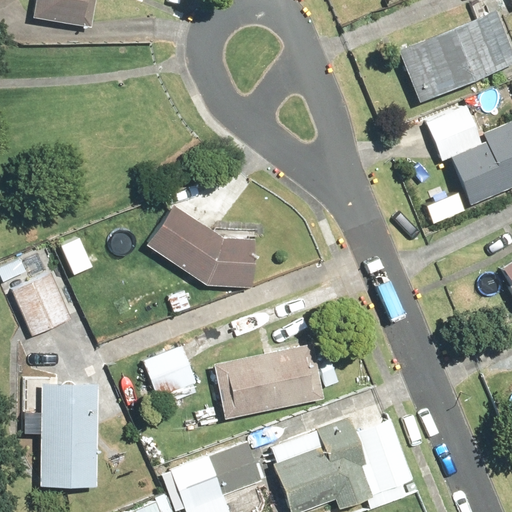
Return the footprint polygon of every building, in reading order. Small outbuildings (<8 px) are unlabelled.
[(28,0),(25,20),(88,30),(93,0),(28,0)] [(511,0),(498,0),(502,11),(511,7),(511,0)] [(389,50),(411,103),(511,62),(489,9),(389,50)] [(441,157),(460,204),(511,183),(511,118),(473,134),(477,143),(441,157)] [(246,239),(215,238),(164,205),(138,245),(201,286),(244,287),(246,239)] [(511,258),(493,270),(511,300),(511,258)] [(44,273),(4,292),(24,336),(64,317),(44,273)] [(175,343),(133,359),(152,407),(194,390),(175,343)] [(207,361),(217,417),(317,400),(307,343),(207,361)] [(94,383),(33,382),(32,486),(93,487),(94,383)] [(313,445),(263,462),(281,511),(294,511),(329,500),(332,508),(368,495),(338,413),(306,425),(313,445)] [(158,486),(166,511),(180,511),(199,506),(195,495),(210,490),(212,494),(253,480),(240,440),(182,460),(187,476),(158,486)] [(150,511),(148,503),(123,511),(150,511)]
